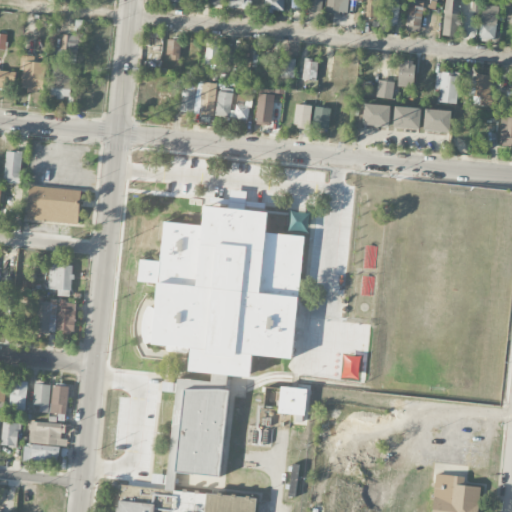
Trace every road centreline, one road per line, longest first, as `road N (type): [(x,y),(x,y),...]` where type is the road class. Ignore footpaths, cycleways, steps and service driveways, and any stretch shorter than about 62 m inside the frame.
road 1 (residential): [(511,58),(0,4)]
road 2 (residential): [(511,174),(0,121)]
road 3 (residential): [(79,511),(132,0)]
road 4 (residential): [(511,413),(392,400)]
